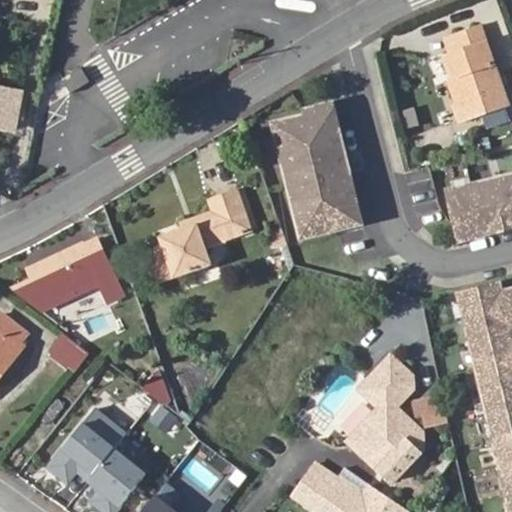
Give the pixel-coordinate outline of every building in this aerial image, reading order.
[(454,51),(480,44),(475,29),(450,37),(454,51)] [(440,40),(444,53),(454,51),(450,37),(440,40)] [(444,53),(439,54),(455,104),(458,114),(499,104),(480,44),(454,51),(444,53)] [(61,79),(70,92),(89,80),(81,67),(61,79)] [(0,114),(16,118),(21,92),(0,87),(0,114)] [(447,106),(451,116),(458,114),(455,104),(447,106)] [(458,114),(461,123),(501,110),(499,104),(458,114)] [(308,240),(364,226),(352,178),(326,184),(321,160),(346,154),(335,106),(308,112),(309,119),(311,126),(278,134),(291,187),(295,186),(308,240)] [(0,114),(0,126),(13,129),(16,118),(0,114)] [(458,114),(451,116),(454,125),(461,123),(458,114)] [(276,127),(278,134),(311,126),(309,119),(276,127)] [(352,178),(346,154),(321,160),(326,184),(351,178),(352,178)] [(432,175),(417,178),(424,213),(439,210),(432,175)] [(463,243),(511,231),(511,179),(451,194),(463,243)] [(216,221),(185,232),(163,240),(167,253),(152,258),(163,289),(218,270),(212,252),(257,235),(241,191),(209,202),(214,215),(216,221)] [(183,227),(185,232),(216,221),(214,215),(183,227)] [(109,299),(121,293),(100,247),(88,253),(84,244),(43,264),(46,269),(32,276),(34,281),(15,290),(42,312),(102,284),(109,299)] [(46,269),(43,264),(29,270),(32,276),(46,269)] [(463,296),(511,501),(511,329),(511,328),(511,327),(511,291),(504,294),(502,286),(463,296)] [(26,335),(1,316),(0,317),(0,376),(21,348),(18,346),(26,335)] [(48,352),(74,372),(86,357),(60,337),(48,352)] [(349,441),(393,482),(424,448),(423,431),(403,413),(400,416),(393,409),(414,387),(413,375),(391,355),(365,383),(378,394),(373,400),(380,407),(349,441)] [(360,388),(373,400),(378,394),(365,383),(360,388)] [(456,419),(451,396),(450,392),(428,397),(420,399),(423,414),(431,413),(434,424),(456,419)] [(400,416),(403,413),(396,406),(393,409),(400,416)] [(95,411),(48,469),(67,485),(77,473),(89,482),(114,451),(126,436),(95,411)] [(114,451),(89,482),(100,492),(91,504),(101,511),(117,511),(146,477),(114,451)] [(406,511),(342,470),(332,485),(311,471),(292,499),(312,511),(406,511)] [(171,511),(154,498),(142,511),(171,511)]
